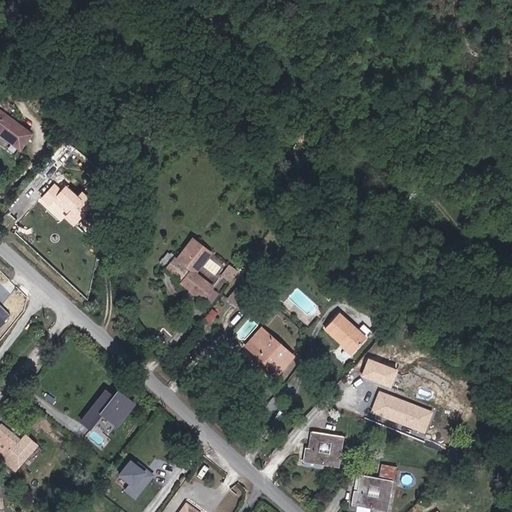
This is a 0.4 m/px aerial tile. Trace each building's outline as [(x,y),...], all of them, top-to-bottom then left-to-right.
[(56,112),(18,81),(6,97),(42,128),(56,112)] [(6,97),(0,104),(0,129),(3,132),(9,125),(30,143),(42,128),(6,97)] [(3,132),(25,149),(30,143),(9,125),(3,132)] [(75,208),(84,216),(100,199),(88,188),(83,193),(71,181),(67,186),(60,180),(48,194),(55,200),(60,194),(69,193),(79,204),(75,208)] [(69,193),(60,194),(75,208),(79,204),(69,193)] [(70,213),(79,220),(84,216),(75,208),(70,213)] [(208,250),(190,237),(175,258),(173,256),(163,269),(181,281),(180,283),(202,298),(212,284),(193,271),(208,250)] [(220,290),(212,284),(202,298),(210,304),(220,290)] [(243,315),(251,305),(234,291),(226,303),(243,315)] [(0,328),(12,316),(0,304),(0,328)] [(340,307),(326,323),(345,339),(345,338),(356,347),(369,331),(340,307)] [(259,326),(244,345),(253,352),(267,333),(259,326)] [(279,373),(295,356),(267,333),(253,352),(279,373)] [(343,341),(353,350),(356,347),(345,338),(345,339),(343,341)] [(257,356),(253,361),(262,368),(266,363),(257,356)] [(398,370),(366,358),(361,373),(392,385),(398,370)] [(118,429),(137,404),(119,390),(114,397),(105,390),(81,421),(92,429),(101,416),(118,429)] [(436,411),(379,390),(370,414),(427,435),(436,411)] [(23,437),(3,422),(0,425),(0,426),(20,442),(23,437)] [(39,441),(28,432),(23,437),(20,442),(0,426),(0,454),(1,455),(2,454),(19,467),(39,441)] [(348,435),(318,430),(315,448),(308,447),(306,460),(344,466),(348,435)] [(153,477),(130,460),(118,476),(128,483),(121,492),(135,502),(153,477)] [(360,489),(353,489),(352,505),(387,508),(390,478),(398,479),(399,465),(381,463),(379,475),(362,473),(360,489)] [(203,511),(190,502),(182,511),(203,511)]
